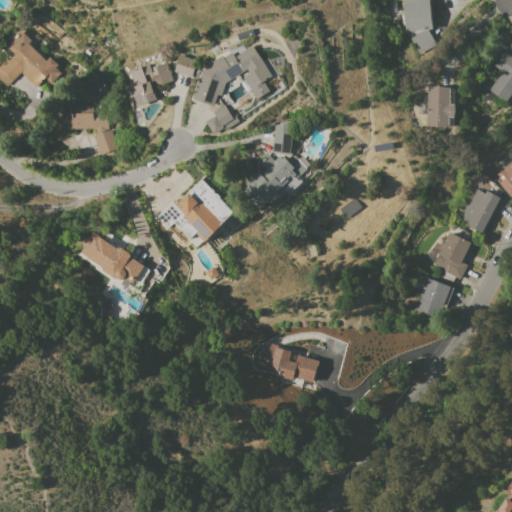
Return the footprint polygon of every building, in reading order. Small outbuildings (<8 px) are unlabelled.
[(432,0),(436,31),(431,31),(439,47),(422,56),(413,40),(415,39),(412,32),(409,33),(404,0),(432,0)] [(35,42),(33,46),(50,63),(54,59),(61,67),(59,70),(65,76),(54,85),(48,80),(39,89),(24,75),(10,88),(0,78),(0,71),(10,61),(12,62),(17,57),(9,48),(13,45),(12,44),(24,32),(35,42)] [(195,101),(205,73),(208,72),(207,69),(225,57),(227,60),(235,54),(238,59),(256,48),(268,66),(265,67),(273,80),(270,83),(274,92),(260,101),(246,79),(239,79),(229,85),(224,98),(220,98),(217,108),(195,101)] [(511,100),(509,104),(491,92),(505,74),(496,68),(507,53),(511,56),(511,100)] [(195,77),(178,70),(184,54),(202,61),(195,77)] [(173,63),(178,82),(157,88),(161,101),(143,106),(138,88),(140,87),(135,71),(156,65),(157,68),(173,63)] [(459,91),(457,128),(430,128),(431,89),(453,90),(454,91),(459,91)] [(242,123),(228,133),(226,130),(217,136),(208,123),(218,117),(216,114),(228,107),(236,121),(239,119),(242,123)] [(114,131),(121,151),(103,157),(96,138),(99,137),(98,132),(95,132),(94,130),(65,132),(65,114),(78,113),(79,108),(96,108),(96,114),(110,114),(111,132),(114,131)] [(293,157),(275,155),(278,129),(296,130),(293,157)] [(295,156),(299,159),(301,161),(310,172),(302,179),(305,184),(293,196),(289,193),(282,199),(274,206),(271,203),(263,211),(257,206),(258,205),(244,191),(261,173),(263,175),(268,172),(262,166),(272,157),(277,163),(282,158),(285,161),(287,159),(291,164),(295,156)] [(511,196),(496,178),(507,170),(511,165),(511,196)] [(236,214),(207,243),(199,235),(193,241),(177,225),(171,230),(160,219),(176,203),(177,204),(182,200),(184,202),(205,181),(236,214)] [(506,202),(487,236),(484,235),(470,227),(471,226),(463,221),(480,191),(488,195),(490,192),(506,202)] [(478,245),(469,265),(471,266),(464,280),(459,278),(456,283),(437,275),(439,271),(447,274),(447,272),(436,267),(453,233),(478,245)] [(148,268),(136,285),(128,280),(127,281),(125,282),(122,282),(120,280),(119,281),(107,273),(107,271),(90,259),(89,259),(83,255),(87,248),(84,246),(89,239),(92,240),(97,234),(107,242),(107,243),(121,251),(122,249),(124,250),(125,249),(134,256),(133,257),(135,258),(148,268)] [(453,289),(442,320),(416,312),(430,280),(453,289)] [(323,363),(320,373),(319,373),(316,385),(296,379),(295,382),(284,379),(285,376),(271,372),(272,369),(259,365),(263,351),(266,352),(267,349),(270,350),(272,345),(281,347),(280,349),(293,353),(295,354),(292,363),(299,365),(301,357),(323,363)] [(511,502),(511,511),(501,511),(509,500),(511,502)]
